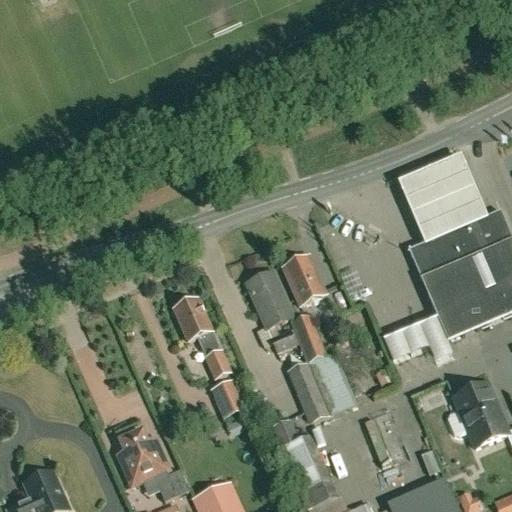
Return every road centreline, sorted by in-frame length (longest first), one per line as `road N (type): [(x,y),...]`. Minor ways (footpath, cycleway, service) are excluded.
road 1 (tertiary): [(163,241),(403,158),(511,105)]
road 2 (tertiary): [(0,319),(163,241)]
road 3 (tertiary): [(163,241),(0,285)]
